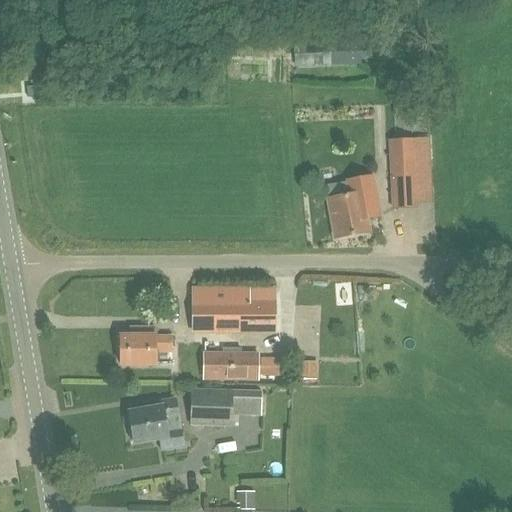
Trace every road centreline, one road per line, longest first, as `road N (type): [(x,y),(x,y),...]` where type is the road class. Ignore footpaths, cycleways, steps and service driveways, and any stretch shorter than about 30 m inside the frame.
road 1 (unclassified): [(7,265),(511,262)]
road 2 (secondary): [(51,511),(7,265)]
